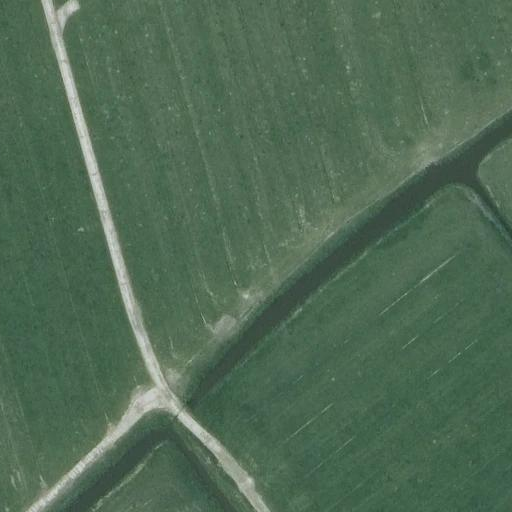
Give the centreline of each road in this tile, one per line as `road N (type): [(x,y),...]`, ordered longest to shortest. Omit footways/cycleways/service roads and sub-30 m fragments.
road 1 (track): [(263,511),(166,395),(146,353),(44,0)]
road 2 (track): [(166,395),(30,511)]
